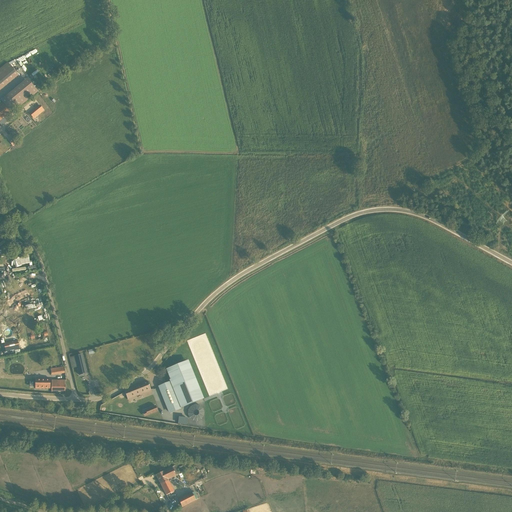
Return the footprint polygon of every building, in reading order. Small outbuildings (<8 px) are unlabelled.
[(13,95),(0,105),(0,123),(21,106),(13,95)] [(36,107),(39,113),(44,111),(40,104),(36,107)] [(14,138),(9,142),(13,147),(18,142),(14,138)] [(19,348),(17,340),(4,343),(6,351),(19,348)] [(79,375),(86,374),(82,355),(75,356),(79,375)] [(50,379),(35,379),(35,389),(50,389),(50,379)] [(65,380),(57,380),(51,380),(51,391),(56,391),(65,391),(65,385),(64,385),(65,380)] [(138,385),(124,392),(127,400),(151,390),(147,381),(141,384),(141,385),(138,386),(138,385)] [(159,386),(170,413),(180,409),(169,382),(159,386)] [(146,393),(130,399),(131,402),(148,396),(146,393)] [(188,420),(202,421),(203,406),(188,405),(188,420)] [(174,491),(168,479),(180,474),(175,466),(156,475),(166,495),(168,499),(175,496),(173,492),(174,491)] [(182,507),(195,500),(191,493),(178,499),(182,507)]
